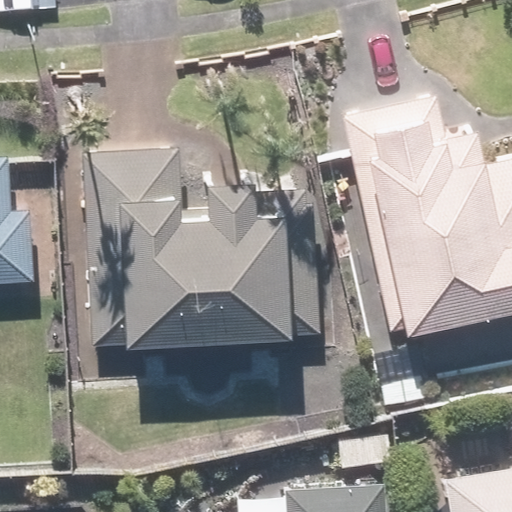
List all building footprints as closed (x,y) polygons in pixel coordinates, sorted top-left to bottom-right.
[(447,85),(347,108),(395,319),(511,292),(511,146),(500,149),(493,116),(456,124),(447,85)] [(175,139),(95,137),(93,336),(149,336),(149,321),(307,322),(308,189),(275,189),(275,165),(230,165),(230,200),(198,200),(198,174),(175,173),(175,139)] [(0,271),(40,271),(39,200),(20,200),(19,152),(0,151),(0,271)] [(434,330),(373,339),(382,398),(442,389),(434,330)] [(511,511),(511,461),(454,466),(457,511),(511,511)] [(240,511),(400,511),(400,475),(287,478),(287,483),(240,484),(240,511)]
